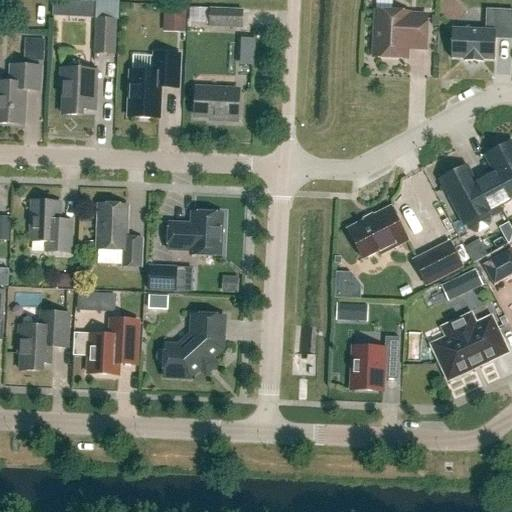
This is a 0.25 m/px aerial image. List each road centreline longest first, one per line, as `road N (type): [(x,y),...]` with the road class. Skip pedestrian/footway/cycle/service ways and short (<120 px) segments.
road 1 (residential): [(0,154),(283,170)]
road 2 (unclassified): [(266,431),(0,420)]
road 3 (residential): [(266,431),(283,170)]
road 4 (unclassified): [(511,417),(453,442),(266,431)]
road 5 (residential): [(283,170),(347,173),(511,95)]
road 6 (residential): [(283,170),(292,0)]
